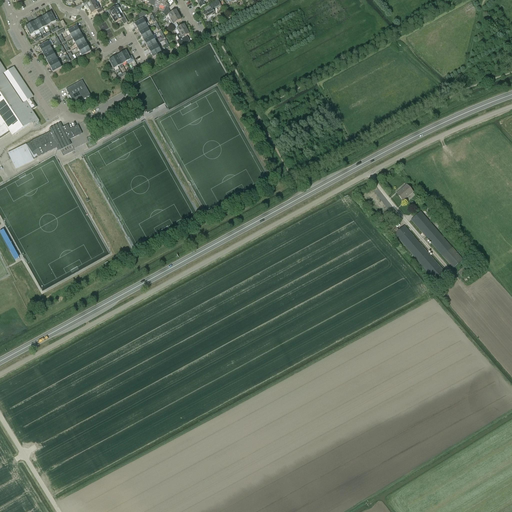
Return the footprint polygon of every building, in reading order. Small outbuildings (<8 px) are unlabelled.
[(89,10),(97,6),(94,1),(95,0),(90,0),(92,2),(87,5),(86,6),(85,7),(87,10),(88,10),(89,9),(89,10)] [(162,0),(160,6),(165,8),(163,13),(161,14),(163,17),(165,16),(165,15),(169,10),(168,9),(169,5),(166,4),(167,0),(162,0)] [(206,12),(203,13),(207,20),(216,15),(213,10),(224,4),(221,0),(219,0),(218,1),(204,9),(206,12)] [(97,6),(89,10),(92,14),(97,11),(98,14),(104,11),(102,8),(100,9),(98,5),(97,6)] [(120,15),(117,10),(120,9),(119,6),(114,9),(115,11),(110,14),(112,19),(120,15)] [(171,14),(169,10),(165,15),(165,16),(166,17),(168,16),(171,20),(179,15),(176,11),(171,14)] [(52,13),(47,15),(52,24),(56,22),(52,13)] [(120,15),(112,19),(115,24),(121,20),(124,25),(128,23),(122,13),(120,15)] [(52,24),(47,15),(43,18),(48,26),(52,24)] [(179,15),(171,20),(173,25),(171,26),(173,28),(178,26),(176,23),(181,20),(182,19),(182,18),(181,16),(179,15),(179,16),(179,15)] [(48,26),(43,18),(39,20),(43,29),(48,26)] [(137,28),(145,23),(143,19),(134,24),(137,28)] [(43,29),(39,20),(34,22),(39,31),(43,29)] [(39,31),(34,22),(30,25),(35,33),(39,31)] [(145,23),(137,28),(139,32),(148,28),(145,23)] [(35,33),(30,25),(26,27),(30,36),(35,33)] [(179,28),(178,26),(173,28),(174,31),(177,29),(180,34),(187,30),(184,25),(179,28)] [(70,36),(79,31),(77,26),(68,31),(70,36)] [(150,32),(148,28),(139,32),(141,37),(150,32)] [(187,30),(180,34),(182,39),(179,40),(176,42),(177,45),(181,43),(186,40),(185,37),(189,35),(187,30)] [(82,35),(79,31),(70,36),(73,40),(82,35)] [(152,36),(150,32),(141,37),(144,41),(152,36)] [(84,39),(82,35),(73,40),(75,44),(84,39)] [(155,40),(152,36),(144,41),(146,45),(155,40)] [(86,43),(84,39),(75,44),(77,48),(86,43)] [(157,45),(155,40),(146,45),(148,49),(157,45)] [(42,51),(50,47),(48,42),(39,47),(42,51)] [(89,48),(86,43),(77,48),(80,53),(89,48)] [(159,49),(157,45),(148,49),(151,53),(159,49)] [(50,47),(42,51),(44,56),(53,51),(50,47)] [(91,52),(89,48),(80,53),(82,57),(91,52)] [(159,49),(151,53),(153,58),(162,53),(159,49)] [(53,51),(44,56),(46,60),(55,55),(53,51)] [(126,51),(122,54),(127,62),(131,60),(130,59),(132,58),(131,56),(129,57),(126,51)] [(57,54),(55,55),(46,60),(48,64),(57,59),(59,58),(57,54)] [(127,62),(122,54),(118,56),(122,65),(127,62)] [(118,56),(113,58),(118,67),(122,65),(118,56)] [(118,67),(113,58),(109,61),(114,70),(118,67)] [(60,64),(57,59),(48,64),(51,68),(60,64)] [(0,139),(10,133),(13,137),(32,124),(34,126),(39,122),(32,111),(37,108),(31,99),(33,98),(14,68),(7,73),(0,62),(0,139)] [(62,68),(60,64),(51,68),(53,73),(62,68)] [(82,81),(66,90),(75,105),(91,96),(82,81)] [(26,145),(8,154),(11,159),(15,168),(33,159),(32,159),(35,157),(34,155),(36,154),(38,157),(57,148),(58,151),(60,150),(71,145),(71,144),(69,140),(83,134),(78,125),(70,129),(68,125),(63,128),(61,124),(50,129),(51,132),(33,141),(27,145),(26,146),(26,145)] [(397,194),(403,201),(413,192),(407,185),(397,194)] [(429,205),(425,209),(429,214),(433,210),(429,205)] [(463,260),(452,248),(421,211),(411,220),(442,256),(453,269),(463,260)] [(434,280),(444,271),(404,225),(399,230),(395,226),(390,230),(394,234),(434,280)] [(19,258),(3,230),(0,231),(0,233),(15,260),(19,258)] [(462,278),(471,270),(466,265),(457,273),(462,278)] [(472,271),(463,279),(467,284),(477,276),(472,271)]
